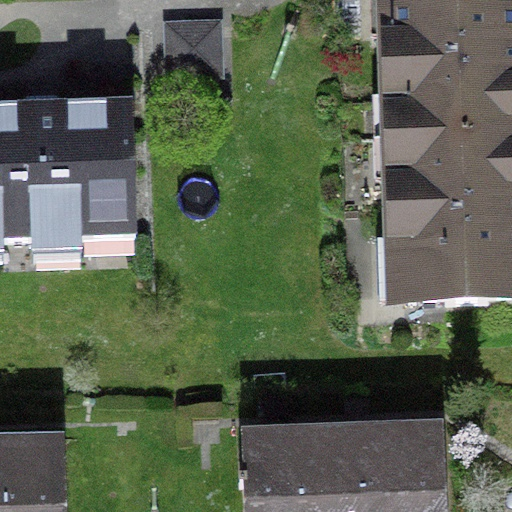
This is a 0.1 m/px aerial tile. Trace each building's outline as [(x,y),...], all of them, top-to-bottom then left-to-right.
[(511,0),(367,0),(374,145),(511,138),(511,0)] [(219,26),(166,28),(168,84),(221,82),(219,26)] [(132,106),(0,108),(0,243),(134,241),(132,106)] [(511,138),(374,145),(381,311),(511,304),(511,138)] [(444,511),(442,423),(236,429),(238,511),(444,511)] [(0,511),(62,511),(60,433),(0,435),(0,511)]
